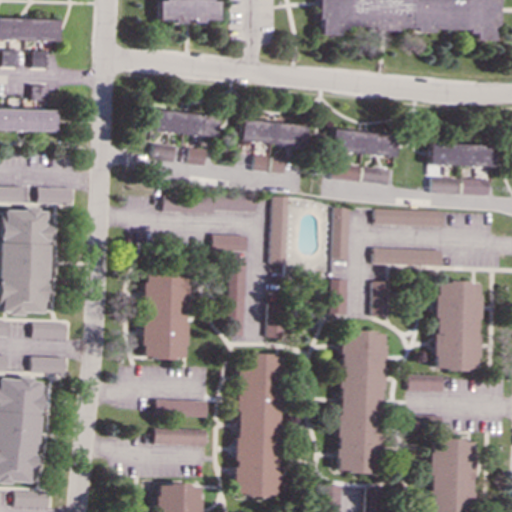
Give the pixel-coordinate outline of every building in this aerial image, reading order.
[(162,21),(223,20),(223,1),(214,1),(213,0),(170,0),(171,2),(162,2),(162,21)] [(493,0),(316,0),(316,33),(338,34),(338,27),(472,30),(472,39),(493,39),(493,0)] [(55,19),(0,17),(0,38),(55,40),(55,19)] [(13,49),(0,48),(0,66),(13,66),(13,49)] [(45,67),(45,50),(29,50),(28,66),(45,67)] [(28,98),(45,98),(44,81),(27,81),(28,98)] [(0,129),(52,131),(53,109),(0,107),(0,129)] [(148,129),(213,136),(215,116),(151,108),(148,129)] [(236,138),(300,147),(303,126),(238,117),(236,138)] [(393,135),(329,128),(327,148),(391,155),(393,135)] [(425,142),(425,163),(489,165),(490,144),(425,142)] [(170,160),(172,145),(149,143),(147,158),(170,160)] [(202,148),(185,147),(184,162),(201,163),(202,148)] [(262,170),(264,155),(251,154),(249,169),(262,170)] [(267,172),(280,173),(282,157),(268,156),(267,172)] [(354,180),(355,164),(328,163),(328,179),(354,180)] [(385,167),(359,166),(358,182),(384,183),(385,167)] [(454,177),(427,176),(427,191),(453,192),(454,177)] [(484,179),(458,178),(457,194),(484,195),(484,179)] [(0,200),(20,201),(20,185),(0,184),(0,200)] [(71,187),(34,186),(34,202),(70,204),(71,187)] [(253,212),(253,194),(211,194),(211,195),(160,195),(160,211),(253,212)] [(266,263),(282,263),(284,196),(268,195),(266,263)] [(345,206),(330,206),(329,258),(344,258),(345,206)] [(0,312),(43,313),(45,244),(44,244),(45,209),(0,208),(0,312)] [(371,224),(438,226),(439,210),(371,208),(371,224)] [(243,250),(244,234),(210,233),(210,249),(243,250)] [(438,249),(369,247),(369,263),(437,265),(438,249)] [(240,336),(242,258),(227,257),(224,335),(240,336)] [(135,355),(178,359),(187,269),(143,265),(135,355)] [(326,313),(342,314),(343,278),(327,278),(326,313)] [(384,280),(368,280),(367,315),(383,315),(384,280)] [(473,369),(473,281),(430,281),(429,369),(473,369)] [(278,337),(279,302),(264,301),(263,337),(278,337)] [(63,338),(63,322),(29,321),(29,337),(63,338)] [(336,330),(332,471),(374,472),(378,331),(336,330)] [(277,354),(233,353),(230,494),(273,495),(277,354)] [(27,371),(65,372),(65,356),(28,355),(27,371)] [(403,390),(437,391),(438,375),(403,374),(403,390)] [(39,379),(0,376),(0,480),(32,483),(39,379)] [(152,415),(203,416),(204,400),(153,399),(152,415)] [(402,429),(437,430),(437,414),(402,413),(402,429)] [(151,444),(202,445),(203,428),(151,427),(151,444)] [(423,511),(457,511),(467,511),(467,438),(424,438),(423,511)] [(194,511),(194,483),(151,483),(151,511),(194,511)] [(337,511),(337,484),(319,484),(319,511),(337,511)] [(361,486),(360,511),(377,511),(378,511),(380,511),(381,486),(361,486)] [(45,490),(11,490),(11,505),(45,506),(45,490)]
